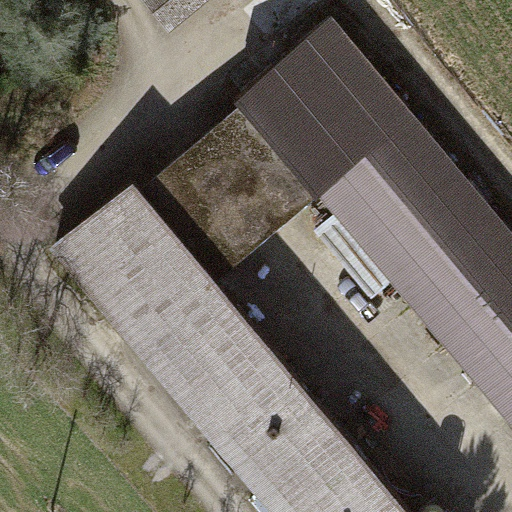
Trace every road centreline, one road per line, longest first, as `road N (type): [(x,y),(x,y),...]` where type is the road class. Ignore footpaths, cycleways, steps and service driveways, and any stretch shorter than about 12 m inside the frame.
road 1 (track): [(290,0),(43,219),(33,261),(234,511)]
road 2 (track): [(304,257),(511,485)]
road 3 (track): [(511,185),(359,0)]
